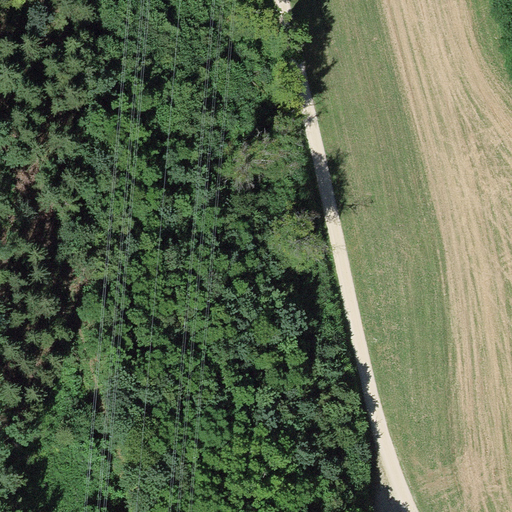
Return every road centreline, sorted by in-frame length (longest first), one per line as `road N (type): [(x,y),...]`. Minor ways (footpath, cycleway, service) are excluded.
road 1 (track): [(280,0),(407,511)]
road 2 (track): [(0,84),(135,511)]
